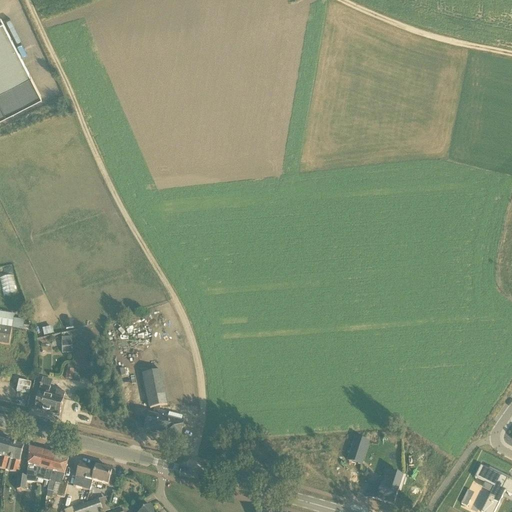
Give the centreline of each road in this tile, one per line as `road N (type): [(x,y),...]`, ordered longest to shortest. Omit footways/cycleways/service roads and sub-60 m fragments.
road 1 (track): [(26,0),(91,148),(186,327),(202,418),(194,459)]
road 2 (track): [(342,0),(429,36),(511,55)]
road 3 (secondary): [(336,511),(165,466)]
road 4 (secondary): [(165,466),(0,421)]
